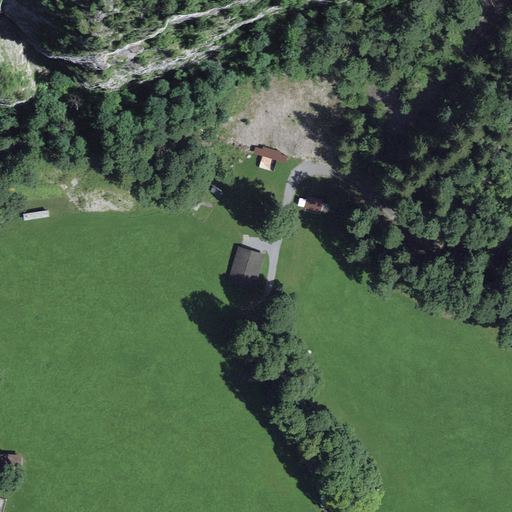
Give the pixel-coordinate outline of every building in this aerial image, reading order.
[(183,191),(178,199),(191,208),(205,188),(195,181),(187,194),(183,191)] [(320,212),(324,200),(309,195),(305,207),(320,212)] [(24,220),(48,216),(48,210),(23,214),(24,220)] [(253,287),(263,256),(239,248),(229,279),(253,287)] [(285,294),(277,292),(274,304),(282,306),(285,294)] [(300,452),(318,482),(331,475),(313,444),(300,452)] [(11,465),(19,465),(20,456),(19,456),(0,454),(0,469),(10,471),(11,465)]
